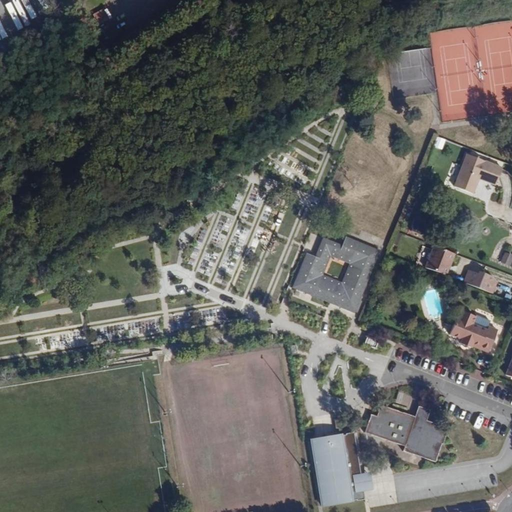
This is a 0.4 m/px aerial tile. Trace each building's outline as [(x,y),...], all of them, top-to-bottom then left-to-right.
[(436,137),(433,147),(441,149),(444,139),(436,137)] [(472,194),(478,179),(478,178),(483,180),(484,181),(494,185),(501,168),(466,155),(453,187),(472,194)] [(415,216),(410,231),(420,234),(425,220),(415,216)] [(345,237),(341,247),(322,239),(314,258),(306,255),(293,288),(330,304),(333,298),(340,301),(338,307),(355,314),(380,251),(345,237)] [(445,276),(453,254),(433,246),(425,268),(445,276)] [(502,263),(509,266),(511,257),(511,256),(506,255),(502,263)] [(492,277),(483,274),(478,274),(468,271),(464,283),(492,294),(497,281),(492,277)] [(330,304),(338,307),(340,301),(333,298),(330,304)] [(474,315),(460,310),(457,318),(454,317),(448,334),(460,339),(458,342),(470,347),(471,344),(487,351),(496,330),(486,326),(488,320),(474,314),(474,315)] [(373,339),(367,338),(364,344),(369,349),(375,349),(378,342),(373,339)] [(511,350),(501,378),(511,382),(511,350)] [(446,433),(447,428),(426,421),(430,409),(419,405),(415,418),(404,414),(401,422),(445,437),(446,433)] [(404,414),(380,407),(376,418),(370,416),(365,434),(405,447),(404,452),(424,459),(436,463),(445,437),(401,422),(404,414)] [(341,435),(311,440),(322,508),(352,503),(352,502),(357,501),(356,502),(365,501),(363,489),(362,489),(360,479),(361,478),(354,433),(346,434),(346,436),(341,436),(341,435)] [(363,489),(372,488),(370,476),(361,478),(360,479),(362,489),(363,489)]
